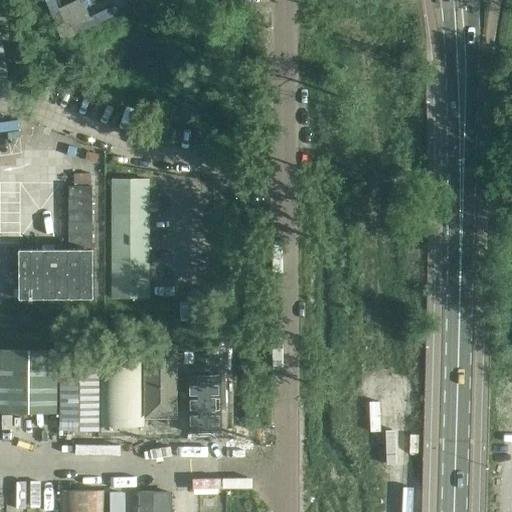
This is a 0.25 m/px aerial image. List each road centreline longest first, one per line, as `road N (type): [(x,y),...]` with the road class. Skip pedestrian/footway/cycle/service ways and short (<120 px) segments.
road 1 (unclassified): [(285,511),(281,0)]
road 2 (secondary): [(453,511),(461,67)]
